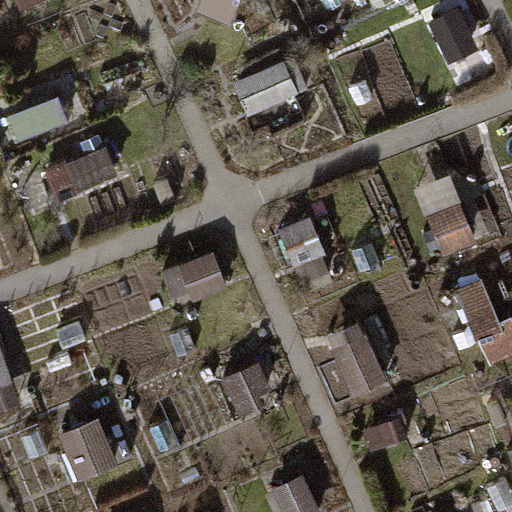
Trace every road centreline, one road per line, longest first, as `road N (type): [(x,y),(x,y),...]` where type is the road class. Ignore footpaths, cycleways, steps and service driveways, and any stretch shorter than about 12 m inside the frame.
road 1 (track): [(135,0),(363,511)]
road 2 (track): [(0,294),(511,98)]
